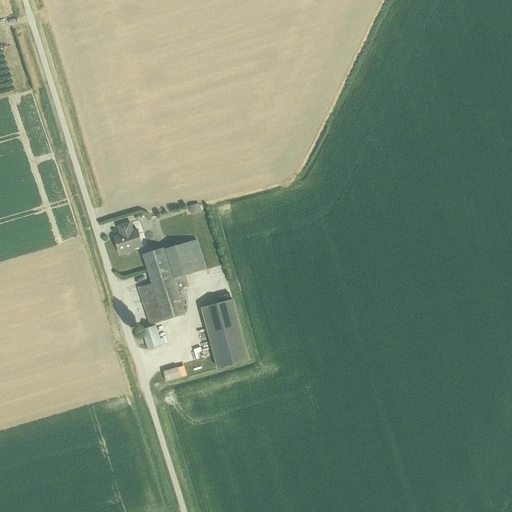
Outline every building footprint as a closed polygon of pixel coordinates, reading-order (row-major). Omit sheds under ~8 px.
[(199,203),(188,206),(191,214),(201,211),(199,203)] [(134,248),(142,245),(137,229),(133,230),(130,222),(118,226),(121,236),(115,238),(119,250),(134,246),(134,248)] [(185,276),(206,269),(197,239),(166,249),(165,248),(143,255),(152,283),(138,287),(150,325),(185,314),(178,290),(188,286),(185,276)] [(233,299),(202,309),(220,367),(251,357),(233,299)] [(155,325),(141,329),(147,349),(161,345),(165,344),(163,337),(159,338),(155,325)] [(163,372),(166,382),(179,378),(176,368),(163,372)]
